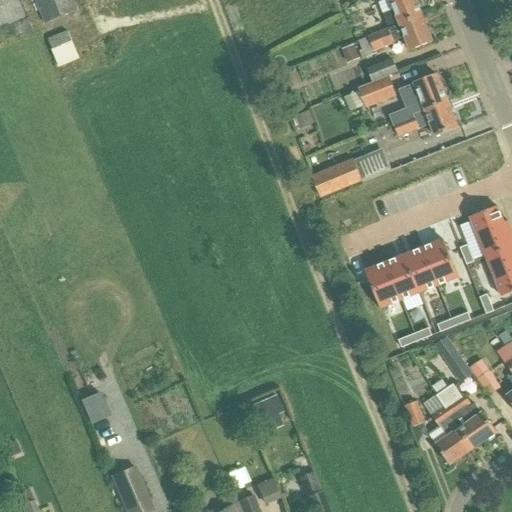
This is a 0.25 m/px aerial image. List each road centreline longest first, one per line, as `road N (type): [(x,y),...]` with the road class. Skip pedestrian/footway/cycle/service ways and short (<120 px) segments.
road 1 (track): [(412,511),(208,0)]
road 2 (residential): [(511,130),(460,0)]
